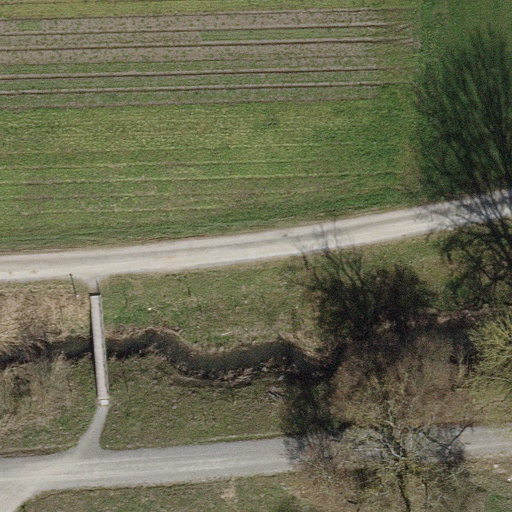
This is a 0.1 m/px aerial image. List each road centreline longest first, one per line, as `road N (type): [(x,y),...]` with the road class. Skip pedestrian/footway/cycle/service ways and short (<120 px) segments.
road 1 (track): [(511,202),(406,225),(0,270)]
road 2 (track): [(0,478),(511,428)]
